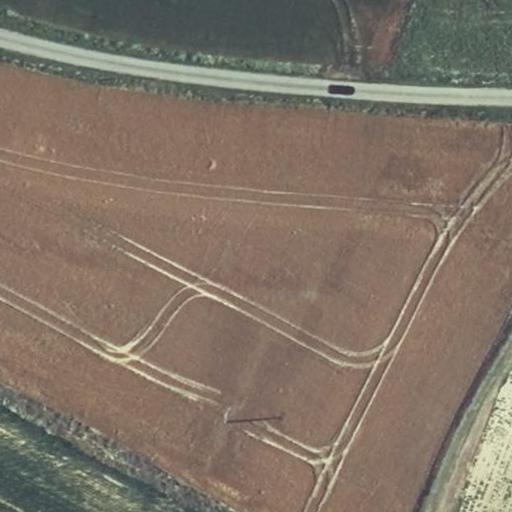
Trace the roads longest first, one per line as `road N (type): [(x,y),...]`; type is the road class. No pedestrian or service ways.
road 1 (unclassified): [(0,36),(274,83),(511,96)]
road 2 (track): [(511,350),(429,511)]
